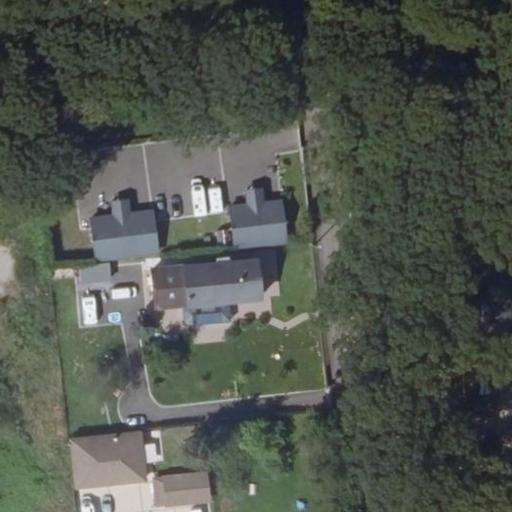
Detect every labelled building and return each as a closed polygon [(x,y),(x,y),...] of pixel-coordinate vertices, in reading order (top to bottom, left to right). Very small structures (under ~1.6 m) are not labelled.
[(170,143),(172,155),(193,151),(192,139),(170,143)] [(193,151),(172,155),(174,169),(201,165),(199,150),(193,151)] [(246,189),(245,204),(234,204),(232,245),(288,247),(289,201),(267,200),(267,190),(246,189)] [(131,199),(111,202),(113,215),(91,218),(98,264),(163,254),(156,210),(133,213),(131,199)] [(257,297),(254,259),(156,267),(161,305),(257,297)] [(81,285),(113,281),(111,263),(79,267),(81,285)] [(77,328),(97,326),(94,298),(74,301),(77,328)] [(76,488),(151,480),(149,461),(163,460),(159,426),(70,436),(76,488)] [(156,505),(213,503),(212,471),(155,473),(156,505)]
